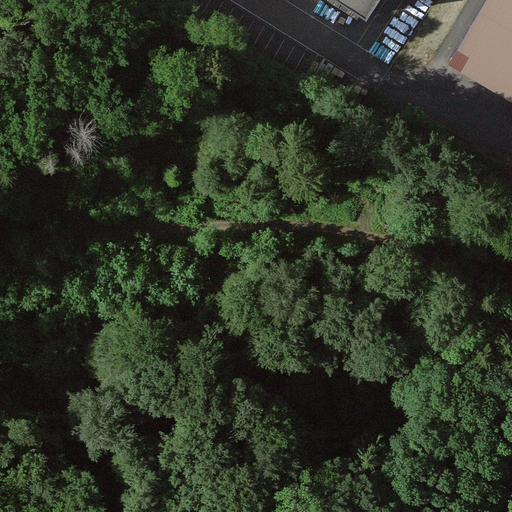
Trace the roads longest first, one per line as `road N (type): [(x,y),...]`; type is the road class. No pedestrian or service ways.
road 1 (track): [(0,250),(342,236),(511,298)]
road 2 (residential): [(370,70),(258,0)]
